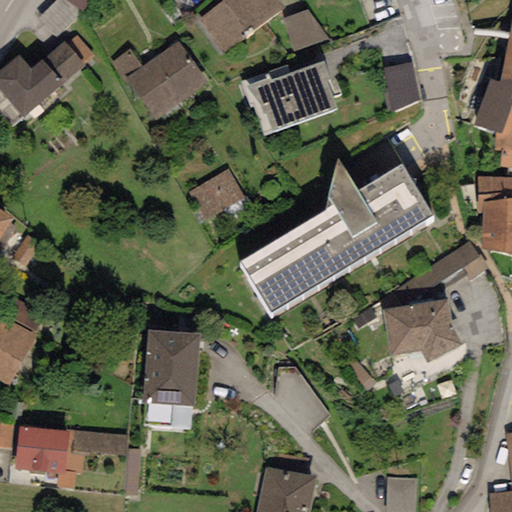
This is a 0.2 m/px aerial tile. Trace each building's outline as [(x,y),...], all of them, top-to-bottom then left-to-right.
[(82,11),(64,0),(56,0),(37,19),(55,36),(84,14),(82,11)] [(89,0),(64,0),(82,11),(89,0)] [(277,0),(225,0),(198,21),(222,54),(283,7),(277,0)] [(308,11),(282,22),(293,53),(328,39),(308,11)] [(76,37),(66,46),(82,65),(92,57),(76,37)] [(19,56),(0,71),(0,92),(21,118),(84,67),(82,65),(66,46),(63,42),(30,69),(19,56)] [(131,49),(111,63),(126,86),(130,83),(155,120),(207,84),(178,42),(142,66),(131,49)] [(511,44),(508,44),(500,80),(511,81),(511,44)] [(323,62),(247,88),(260,106),(267,132),(336,109),(323,62)] [(411,63),(383,69),(390,112),(418,99),(411,63)] [(499,83),(488,79),(474,125),(495,130),(501,132),(511,105),(511,81),(500,80),(499,83)] [(511,105),(501,132),(495,130),(492,151),(501,153),(499,166),(511,168),(511,105)] [(431,215),(401,164),(358,191),(338,159),(326,210),(240,263),(271,316),(431,215)] [(242,196),(228,171),(189,192),(204,218),(242,196)] [(483,213),(483,203),(511,199),(511,179),(478,178),(477,213),(483,213)] [(511,199),(483,203),(483,213),(481,249),(511,255),(511,199)] [(12,219),(0,210),(0,242),(2,244),(13,227),(8,223),(12,219)] [(26,236),(10,260),(26,272),(43,248),(26,236)] [(469,281),(487,268),(469,242),(379,303),(383,311),(445,300),(443,289),(465,275),(469,281)] [(0,382),(8,386),(46,315),(4,293),(0,300),(0,382)] [(445,300),(383,311),(389,356),(419,351),(424,366),(461,345),(449,325),(445,300)] [(200,334),(148,330),(142,402),(194,406),(200,334)] [(0,450),(16,451),(19,428),(0,424),(0,450)] [(66,432),(19,428),(16,451),(15,470),(27,471),(27,473),(47,474),(47,478),(56,478),(55,489),(73,490),(75,471),(82,472),(83,453),(73,453),(75,432),(66,430),(66,432)] [(126,436),(75,432),(73,453),(83,453),(124,457),(126,436)] [(511,511),(511,432),(504,434),(511,488),(511,491),(488,494),(489,511),(511,511)] [(140,451),(128,450),(125,497),(136,497),(140,451)] [(264,467),(255,511),(307,511),(315,477),(264,467)] [(414,511),(416,482),(390,481),(387,511),(414,511)]
